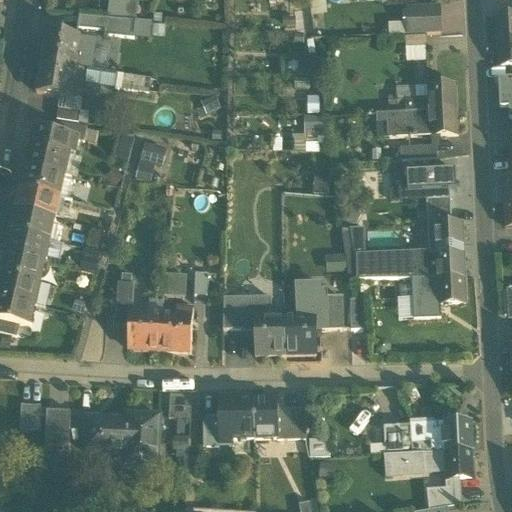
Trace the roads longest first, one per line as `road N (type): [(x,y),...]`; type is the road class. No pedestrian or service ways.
road 1 (residential): [(0,363),(197,375),(489,375)]
road 2 (residential): [(472,0),(489,375)]
road 3 (residential): [(0,165),(22,0)]
road 4 (residential): [(489,375),(502,511)]
